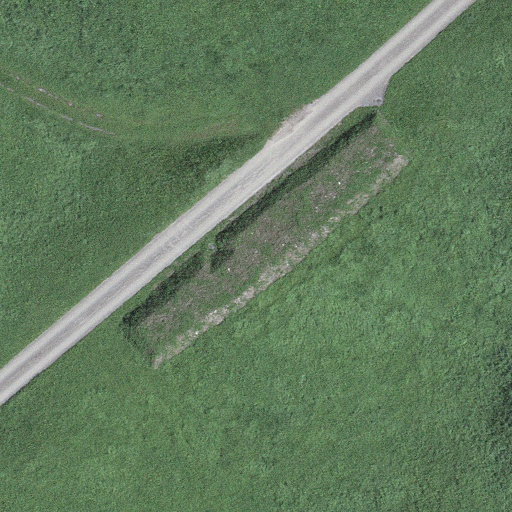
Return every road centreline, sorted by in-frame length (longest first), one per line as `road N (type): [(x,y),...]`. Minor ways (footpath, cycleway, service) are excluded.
road 1 (track): [(457,0),(0,398)]
road 2 (track): [(0,81),(97,130),(205,140),(326,112)]
